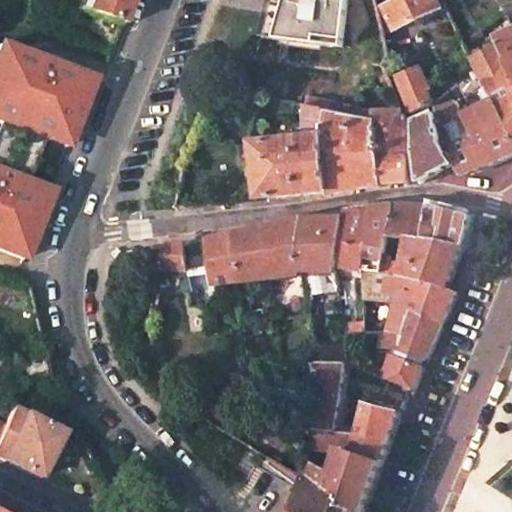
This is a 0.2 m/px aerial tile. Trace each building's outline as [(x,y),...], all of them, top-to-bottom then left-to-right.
[(86,0),(82,12),(119,26),(129,0),(86,0)] [(261,36),(343,47),(348,0),(308,0),(308,1),(296,0),(277,0),(275,6),(272,15),(268,14),(261,36)] [(388,0),(383,1),(397,30),(406,26),(442,8),(438,0),(388,0)] [(511,0),(498,0),(511,22),(511,0)] [(394,31),(385,35),(388,46),(398,41),(394,31)] [(511,31),(497,38),(500,44),(510,63),(511,61),(511,31)] [(46,60),(0,43),(0,124),(6,127),(0,145),(0,149),(36,162),(45,135),(62,142),(66,130),(72,114),(79,115),(92,76),(46,60)] [(500,44),(472,58),(476,67),(487,87),(511,131),(511,67),(510,63),(500,44)] [(432,88),(421,67),(397,77),(412,114),(434,104),(428,90),(432,88)] [(96,80),(92,76),(79,115),(72,114),(66,130),(71,132),(73,128),(75,129),(88,101),(96,80)] [(458,102),(436,110),(438,115),(454,164),(460,176),(492,164),(499,161),(511,154),(511,131),(487,87),(481,91),(488,105),(463,116),(458,102)] [(357,108),(287,93),(285,102),(308,106),(327,111),(327,113),(355,119),(357,108)] [(327,111),(308,106),(306,138),(327,135),(327,113),(327,111)] [(375,113),(357,108),(355,119),(376,123),(380,161),(411,158),(409,129),(405,113),(375,113)] [(327,135),(328,193),(328,195),(359,190),(382,186),(380,161),(376,123),(355,119),(327,113),(327,135)] [(441,171),(454,164),(438,115),(421,122),(421,129),(423,182),(441,171)] [(306,138),(255,143),(260,200),(295,196),(328,193),(327,135),(306,138)] [(396,185),(410,184),(411,158),(380,161),(382,186),(396,185)] [(27,180),(29,174),(0,163),(0,247),(26,257),(31,242),(25,240),(30,224),(37,227),(45,207),(51,188),(27,180)] [(371,207),(363,271),(382,272),(385,257),(389,235),(395,204),(383,206),(371,207)] [(412,205),(395,204),(389,235),(411,236),(423,237),(428,206),(412,205)] [(472,215),(429,205),(428,206),(423,237),(463,247),(472,215)] [(359,209),(345,212),(345,221),(338,266),(363,271),(371,207),(359,209)] [(324,217),(305,219),(300,245),(300,272),(306,270),(336,272),(338,272),(338,266),(345,221),(330,220),(329,216),(324,217)] [(244,232),(210,240),(214,267),(203,270),(196,272),(198,290),(216,284),(259,279),(300,272),(300,245),(305,219),(281,224),(252,229),(244,232)] [(37,227),(30,224),(25,240),(31,242),(37,227)] [(423,237),(411,236),(406,261),(404,273),(409,274),(447,288),(455,269),(463,247),(423,237)] [(197,243),(179,245),(173,268),(196,272),(203,270),(197,243)] [(406,261),(385,257),(382,272),(404,273),(406,261)] [(336,272),(307,271),(311,293),(338,290),(336,272)] [(382,272),(363,271),(365,302),(399,302),(409,274),(404,273),(382,272)] [(447,288),(409,274),(399,302),(392,324),(389,333),(407,332),(413,313),(444,324),(450,308),(457,292),(447,288)] [(318,304),(312,305),(315,332),(322,332),(318,304)] [(373,308),(365,308),(367,333),(383,333),(389,333),(392,324),(384,317),(373,318),(373,308)] [(436,340),(444,324),(413,313),(407,332),(389,333),(383,333),(382,347),(396,349),(400,349),(387,380),(410,388),(414,390),(419,376),(427,359),(436,340)] [(349,350),(316,350),(319,365),(347,367),(352,367),(349,350)] [(313,427),(313,430),(336,431),(347,367),(319,365),(321,384),(313,427)] [(359,432),(354,455),(382,464),(386,452),(401,413),(366,402),(359,432)] [(60,434),(10,409),(3,426),(0,430),(0,459),(9,464),(38,478),(60,434)] [(336,431),(313,430),(311,441),(341,451),(354,455),(359,432),(336,431)] [(286,451),(279,464),(305,480),(307,464),(286,451)] [(307,464),(305,480),(353,511),(364,511),(376,481),(382,464),(354,455),(341,451),(335,473),(308,460),(307,464)] [(301,491),(294,511),(353,511),(305,480),(301,491)]
